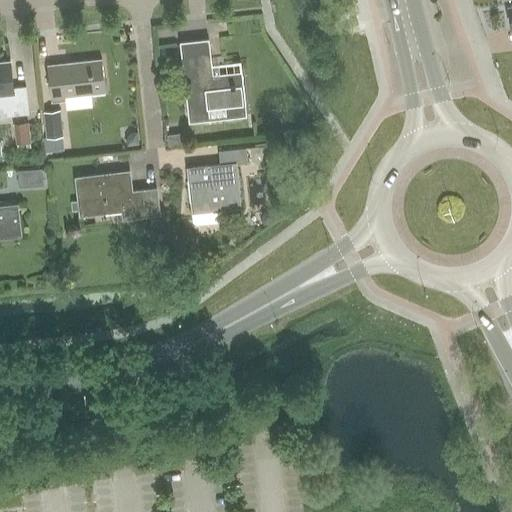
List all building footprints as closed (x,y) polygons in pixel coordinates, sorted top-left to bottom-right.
[(209,39),(181,43),(190,123),(191,123),(190,120),(245,114),(246,116),(247,116),(242,72),(241,72),(241,74),(213,77),(209,39)] [(65,97),(106,93),(102,61),(48,67),(52,103),(66,102),(65,97)] [(0,117),(29,114),(26,88),(14,89),(10,62),(0,63),(0,117)] [(63,135),(60,109),(43,111),(46,137),(63,135)] [(30,142),(27,122),(14,124),(16,144),(30,142)] [(130,131),(126,137),(127,144),(140,143),(139,135),(138,130),(130,131)] [(182,133),(167,135),(169,147),(184,146),(182,133)] [(30,142),(16,144),(17,151),(31,149),(30,142)] [(224,210),(242,208),(237,164),(250,163),(248,148),(221,151),(222,166),(188,169),(193,214),(194,223),(197,225),(222,222),(224,220),(224,210)] [(18,170),(19,186),(43,185),(42,168),(18,170)] [(159,190),(145,191),(132,192),(130,177),(102,180),(102,176),(77,179),(80,201),(81,211),(104,209),(105,213),(133,210),(135,217),(147,216),(162,214),(159,190)] [(80,201),(72,202),(73,212),(81,211),(80,201)] [(0,237),(22,235),(19,204),(0,205),(0,237)] [(263,214),(261,220),(263,224),(268,225),(272,224),(274,219),(272,215),(267,213),(263,214)]
